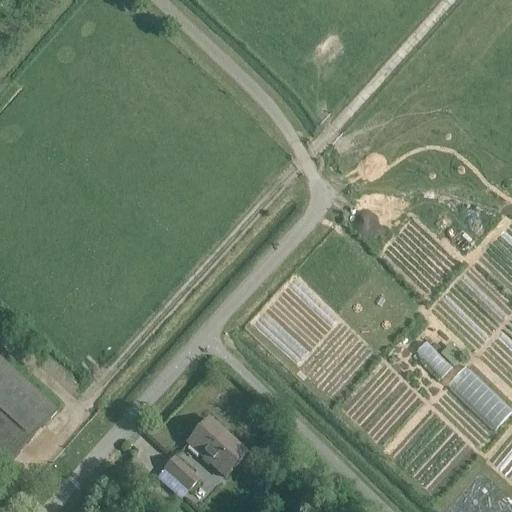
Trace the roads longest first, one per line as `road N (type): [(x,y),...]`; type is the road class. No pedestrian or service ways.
road 1 (track): [(304,160),(45,447)]
road 2 (track): [(450,0),(304,160)]
